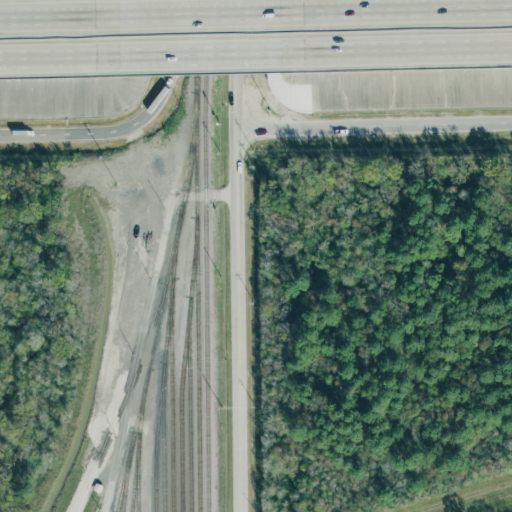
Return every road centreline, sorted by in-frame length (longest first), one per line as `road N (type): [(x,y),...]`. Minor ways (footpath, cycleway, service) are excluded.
road 1 (tertiary): [(233,511),(228,0)]
road 2 (tertiary): [(230,133),(511,125)]
road 3 (motorway): [(280,52),(511,48)]
road 4 (motorway): [(277,18),(106,24)]
road 5 (tertiary): [(118,130),(144,117),(162,91),(162,0)]
